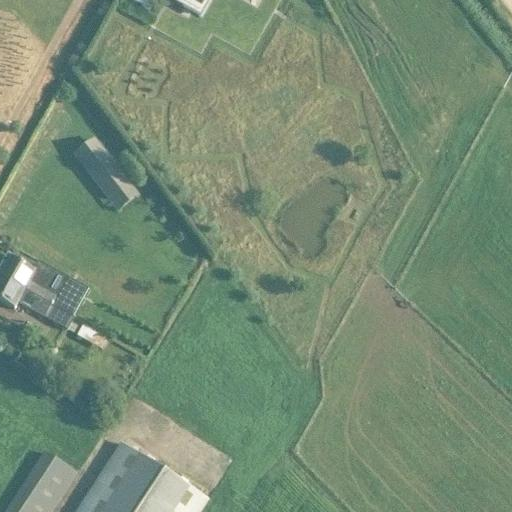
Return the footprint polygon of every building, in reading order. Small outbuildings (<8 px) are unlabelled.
[(131,0),(149,10),(154,0),(131,0)] [(207,0),(172,0),(200,15),(207,0)] [(94,142),(76,157),(110,201),(129,186),(94,142)] [(36,274),(9,259),(0,274),(0,278),(68,315),(75,319),(81,308),(32,281),(36,274)] [(89,289),(135,314),(146,295),(100,269),(89,289)] [(68,331),(74,321),(75,319),(68,315),(0,278),(0,303),(16,312),(20,304),(68,331)] [(74,321),(68,331),(77,336),(83,326),(74,321)] [(201,511),(208,503),(123,447),(79,511),(201,511)] [(51,511),(76,475),(45,455),(7,511),(51,511)]
